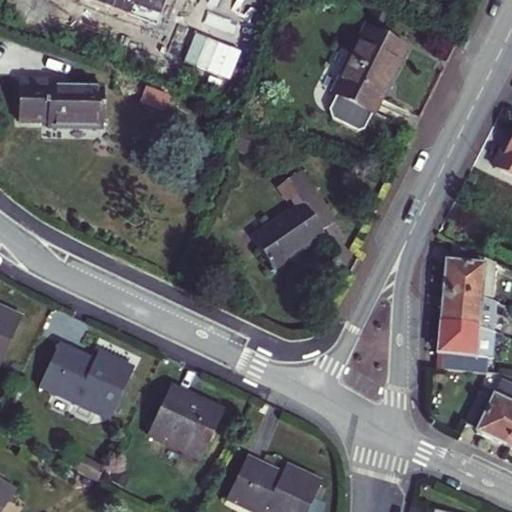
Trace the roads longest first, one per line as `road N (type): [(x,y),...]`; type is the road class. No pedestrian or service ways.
road 1 (residential): [(0,233),(51,266),(315,393)]
road 2 (residential): [(409,234),(511,27)]
road 3 (residential): [(389,435),(409,234)]
road 4 (residential): [(409,234),(315,393)]
road 5 (residential): [(389,435),(511,493)]
